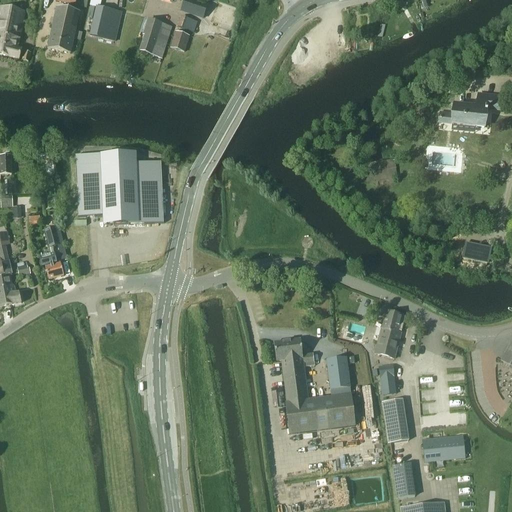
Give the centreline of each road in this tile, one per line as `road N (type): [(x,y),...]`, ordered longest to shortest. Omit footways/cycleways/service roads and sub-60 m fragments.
road 1 (tertiary): [(169,281),(198,285),(247,266),(302,265),(448,327),(511,327)]
road 2 (secondary): [(169,281),(199,168),(268,47),(300,9)]
road 3 (secondary): [(174,511),(160,399),(169,281)]
road 4 (tertiary): [(0,334),(87,289),(169,281)]
